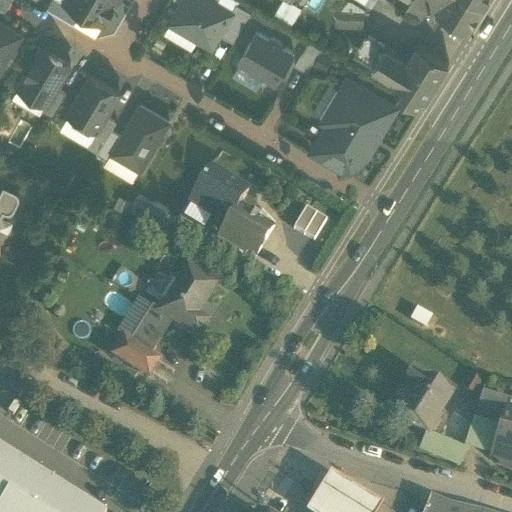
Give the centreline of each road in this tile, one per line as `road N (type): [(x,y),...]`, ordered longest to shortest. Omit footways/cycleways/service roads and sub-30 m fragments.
road 1 (residential): [(121,60),(147,67),(391,218)]
road 2 (residential): [(262,418),(309,444),(506,511)]
road 3 (residential): [(224,476),(0,361)]
road 4 (tertiary): [(262,418),(391,218)]
road 5 (tertiary): [(391,218),(511,23)]
